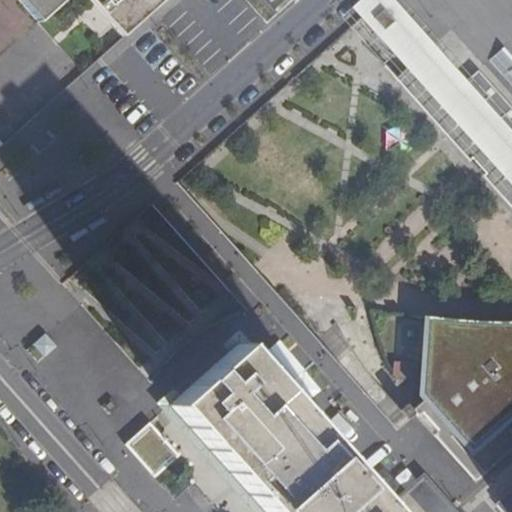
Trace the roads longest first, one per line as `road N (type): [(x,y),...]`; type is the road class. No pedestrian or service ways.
road 1 (residential): [(0,252),(144,161),(326,0)]
road 2 (residential): [(0,377),(119,511)]
